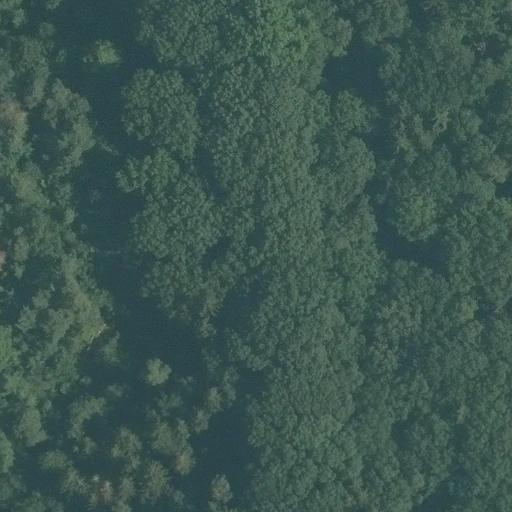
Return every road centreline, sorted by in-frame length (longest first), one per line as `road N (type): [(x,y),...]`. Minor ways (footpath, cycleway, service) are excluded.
road 1 (track): [(302,511),(241,0)]
road 2 (track): [(164,0),(0,67)]
